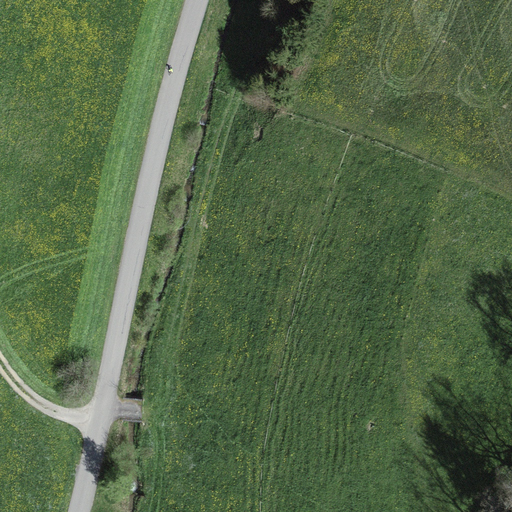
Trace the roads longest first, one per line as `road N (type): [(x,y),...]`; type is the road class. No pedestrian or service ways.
road 1 (tertiary): [(196,0),(157,141),(78,511)]
road 2 (track): [(0,360),(39,403),(98,429)]
